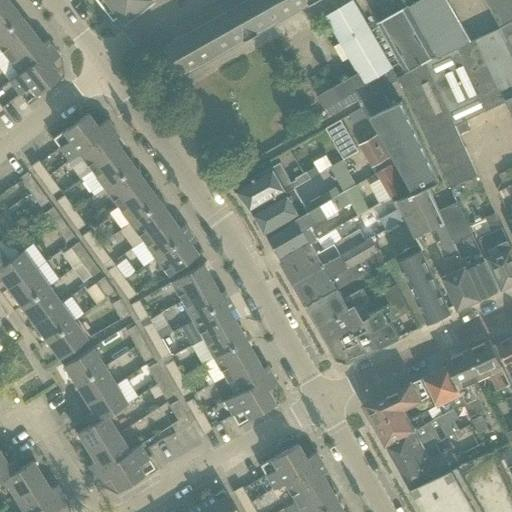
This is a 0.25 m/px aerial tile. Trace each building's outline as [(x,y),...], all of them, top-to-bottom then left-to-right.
[(94,0),(111,21),(117,17),(121,22),(149,0),(94,0)] [(246,0),(162,48),(164,50),(179,78),(316,0),(246,0)] [(353,0),(325,17),(358,74),(359,75),(370,94),(381,87),(398,78),(393,68),(394,68),(353,0)] [(404,0),(390,0),(397,11),(407,5),(404,0)] [(420,0),(408,7),(436,56),(437,57),(457,47),(471,41),(449,3),(447,0),(420,0)] [(511,0),(486,0),(501,26),(511,19),(511,0)] [(0,6),(0,34),(21,18),(8,1),(0,6)] [(377,22),(405,73),(436,56),(408,7),(407,5),(397,11),(377,22)] [(0,34),(0,52),(5,58),(34,35),(21,18),(0,34)] [(511,21),(501,27),(506,38),(511,34),(511,21)] [(501,27),(471,41),(457,47),(480,94),(511,81),(511,49),(506,38),(501,27)] [(8,82),(9,82),(52,48),(46,40),(41,44),(34,35),(5,58),(17,75),(8,82)] [(399,77),(446,176),(451,187),(478,174),(460,135),(471,130),(467,120),(506,101),(511,114),(511,81),(480,94),(457,47),(437,57),(436,56),(405,73),(406,74),(399,77)] [(52,48),(9,82),(26,104),(60,77),(49,64),(59,56),(52,48)] [(358,74),(318,97),(318,98),(329,117),(358,100),(370,94),(359,75),(358,74)] [(381,87),(358,100),(368,118),(371,116),(381,134),(378,135),(390,157),(393,155),(414,193),(415,195),(429,188),(440,183),(402,101),(391,107),(381,87)] [(360,108),(347,116),(352,124),(365,116),(360,108)] [(52,139),(69,162),(112,128),(106,120),(97,127),(87,114),(52,139)] [(112,128),(69,162),(81,178),(91,171),(91,172),(121,150),(114,140),(119,137),(112,128)] [(333,140),(344,160),(359,151),(348,132),(333,140)] [(359,146),(371,167),(390,157),(378,135),(359,146)] [(91,172),(103,189),(133,167),(121,150),(91,172)] [(30,166),(42,183),(50,177),(38,161),(30,166)] [(339,162),(329,168),(343,193),(344,192),(356,185),(342,161),(339,162)] [(254,178),(236,188),(252,208),(254,212),(295,188),(311,179),(307,172),(295,179),(296,180),(291,182),(280,163),(254,178)] [(383,171),(376,175),(389,198),(396,194),(407,188),(394,165),(383,171)] [(103,189),(116,207),(146,185),(133,167),(103,189)] [(511,177),(511,168),(500,175),(503,182),(511,177)] [(26,172),(18,178),(29,193),(37,187),(26,172)] [(478,174),(451,187),(455,196),(482,184),(478,174)] [(50,177),(42,183),(51,196),(59,190),(50,177)] [(116,207),(129,224),(159,202),(146,185),(116,207)] [(347,192),(344,193),(350,203),(358,216),(360,215),(366,211),(369,209),(356,186),(347,191),(347,192)] [(37,187),(29,193),(40,207),(48,202),(38,188),(37,187)] [(295,188),(254,212),(268,236),(324,204),(332,199),(336,197),(332,189),(320,196),(309,203),(310,205),(306,207),(295,188)] [(463,260),(445,223),(429,188),(415,195),(414,193),(399,200),(416,236),(435,227),(441,241),(436,243),(445,260),(448,259),(453,271),(443,276),(459,310),(482,300),(465,266),(463,260)] [(324,204),(268,236),(282,260),(317,239),(310,227),(338,211),(339,210),(350,203),(344,193),(344,192),(343,193),(336,197),(332,199),(324,204)] [(55,201),(66,216),(74,210),(63,195),(55,201)] [(129,224),(141,241),(171,219),(159,202),(129,224)] [(458,202),(439,211),(445,223),(455,243),(463,239),(473,234),(458,202)] [(52,207),(44,213),(54,227),(62,221),(52,207)] [(74,210),(66,216),(76,231),(85,224),(74,210)] [(491,232),(503,227),(495,212),(484,217),(491,232)] [(141,241),(154,259),(189,233),(183,225),(178,229),(171,219),(141,241)] [(62,221),(54,227),(65,242),(73,236),(62,221)] [(488,256),(503,289),(511,284),(511,246),(503,227),(491,232),(480,237),(488,256)] [(80,235),(92,251),(100,245),(88,230),(80,235)] [(317,239),(282,260),(296,284),(366,243),(360,232),(360,231),(324,251),(317,239)] [(189,233),(154,259),(167,276),(197,255),(190,245),(194,241),(189,233)] [(471,256),(463,260),(465,266),(482,300),(500,291),(491,273),(486,261),(473,234),(463,239),(471,256)] [(366,243),(296,284),(310,308),(340,290),(340,289),(385,264),(379,251),(372,240),(366,243)] [(78,242),(70,248),(80,262),(88,257),(78,242)] [(100,245),(92,251),(102,264),(110,258),(100,245)] [(0,267),(8,262),(8,261),(0,250),(0,267)] [(390,250),(381,255),(386,263),(394,258),(390,250)] [(400,260),(399,261),(428,324),(430,323),(451,313),(421,250),(400,260)] [(0,280),(7,290),(35,269),(21,251),(8,261),(8,262),(0,267),(0,280)] [(124,277),(134,273),(126,255),(116,259),(124,277)] [(88,257),(80,262),(91,277),(99,271),(88,257)] [(170,282),(180,301),(213,283),(202,264),(170,282)] [(106,271),(117,285),(125,280),(114,265),(106,271)] [(7,290),(20,307),(48,286),(35,269),(7,290)] [(103,277),(95,283),(106,297),(113,291),(103,277)] [(125,280),(117,285),(128,300),(135,294),(125,280)] [(180,301),(191,320),(228,299),(223,291),(218,293),(213,283),(180,301)] [(20,307),(32,324),(60,304),(48,286),(20,307)] [(384,293),(391,307),(396,305),(403,300),(396,286),(384,293)] [(340,290),(310,308),(322,329),(353,311),(358,308),(366,303),(370,301),(363,289),(345,298),(340,290)] [(192,321),(202,339),(234,320),(229,311),(233,308),(228,299),(191,320),(192,321)] [(119,300),(110,304),(119,320),(128,315),(119,300)] [(129,305),(139,321),(147,316),(137,300),(129,305)] [(367,322),(330,343),(340,360),(347,362),(399,338),(390,322),(410,311),(408,308),(403,300),(396,305),(391,307),(377,316),(374,317),(369,320),(367,322)] [(353,311),(322,329),(330,343),(367,322),(369,320),(374,317),(366,303),(358,308),(353,311)] [(32,324),(45,341),(73,321),(60,304),(32,324)] [(160,313),(140,324),(142,327),(151,343),(160,338),(171,332),(160,313)] [(202,339),(212,357),(244,339),(234,320),(202,339)] [(73,321),(45,341),(58,359),(86,339),(73,321)] [(192,321),(180,328),(190,345),(202,339),(192,321)] [(125,331),(134,347),(143,341),(134,326),(125,331)] [(160,338),(151,343),(160,359),(169,354),(160,338)] [(511,338),(497,345),(506,363),(508,369),(509,371),(511,376),(511,338)] [(212,357),(223,376),(255,358),(244,339),(212,357)] [(143,341),(134,347),(143,363),(152,357),(143,341)] [(490,341),(468,351),(482,380),(491,375),(498,389),(511,383),(502,365),(490,341)] [(62,366),(74,384),(103,366),(91,347),(62,366)] [(468,351),(446,361),(449,367),(460,389),(463,395),(466,403),(471,415),(483,410),(472,384),(482,380),(468,351)] [(223,376),(234,395),(271,374),(266,366),(261,369),(255,358),(223,376)] [(163,365),(172,380),(181,375),(172,360),(163,365)] [(147,368),(156,384),(165,379),(155,363),(147,368)] [(74,384),(85,403),(114,384),(103,366),(74,384)] [(449,367),(425,378),(433,397),(438,407),(451,401),(454,409),(466,403),(463,395),(460,389),(449,367)] [(271,374),(234,395),(223,401),(237,425),(274,404),(266,390),(276,384),(271,374)] [(181,375),(172,380),(182,396),(190,392),(181,375)] [(165,379),(156,384),(165,400),(174,395),(165,379)] [(415,383),(365,406),(367,409),(376,425),(405,409),(406,410),(408,409),(424,401),(423,401),(423,399),(415,383)] [(84,417),(89,425),(105,415),(106,416),(126,403),(114,384),(85,403),(91,412),(84,417)] [(185,403),(193,417),(202,413),(193,398),(185,403)] [(177,400),(168,405),(170,409),(176,421),(185,416),(181,409),(177,400)] [(405,409),(376,425),(387,446),(415,431),(417,430),(434,420),(428,410),(411,419),(408,414),(406,410),(405,409)] [(415,431),(387,446),(398,465),(425,450),(425,449),(426,449),(435,444),(439,441),(441,440),(435,429),(441,426),(447,437),(459,430),(454,421),(459,418),(454,409),(434,420),(417,430),(415,431)] [(202,413),(193,417),(203,434),(211,429),(202,413)] [(76,433),(87,451),(117,433),(106,416),(105,415),(89,425),(76,433)] [(176,421),(169,425),(170,425),(175,433),(190,424),(185,416),(176,421)] [(483,418),(472,423),(477,435),(488,430),(483,418)] [(87,466),(92,474),(128,451),(117,433),(87,451),(93,462),(87,466)] [(273,490),(284,484),(321,462),(315,452),(305,458),(297,444),(259,466),(273,490)] [(425,450),(398,465),(410,487),(440,473),(459,465),(450,449),(441,454),(435,444),(426,449),(425,449),(425,450)] [(128,451),(92,474),(98,483),(108,477),(117,491),(153,468),(139,445),(128,451)] [(506,446),(496,451),(500,461),(506,458),(509,452),(506,446)] [(511,511),(511,488),(494,450),(459,465),(440,473),(410,487),(418,501),(420,506),(422,508),(423,511),(511,511)] [(0,481),(2,480),(19,469),(13,461),(7,465),(1,455),(0,455),(0,481)] [(2,480),(13,498),(43,479),(31,461),(19,469),(2,480)] [(284,484),(294,501),(326,483),(321,474),(326,471),(321,462),(284,484)] [(13,498),(22,511),(30,511),(61,493),(56,485),(49,489),(43,479),(13,498)] [(294,501),(299,511),(315,511),(336,500),(326,483),(294,501)] [(233,492),(242,508),(250,503),(241,487),(233,492)] [(236,511),(222,489),(203,501),(210,511),(236,511)] [(61,493),(30,511),(58,511),(57,509),(67,503),(61,493)] [(315,511),(342,511),(336,500),(315,511)] [(192,511),(210,511),(203,501),(191,509),(192,511)] [(255,511),(250,503),(242,508),(244,511),(255,511)]
